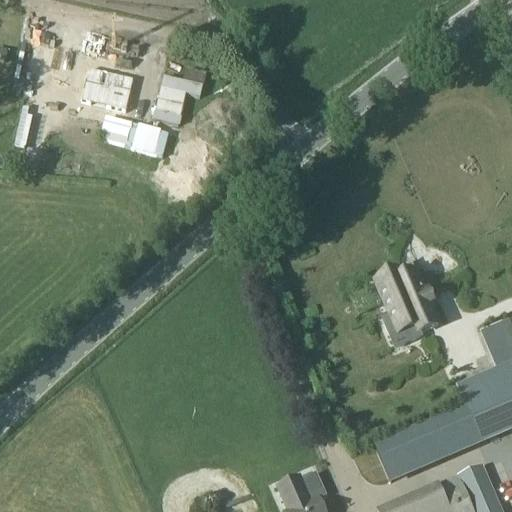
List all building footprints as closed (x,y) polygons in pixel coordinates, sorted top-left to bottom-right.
[(6,61),(18,64),(30,16),(17,13),(6,61)] [(55,86),(70,89),(82,32),(67,29),(55,86)] [(91,125),(107,37),(92,34),(76,122),(91,125)] [(180,122),(185,98),(199,101),(204,78),(183,73),(181,84),(161,79),(152,116),(180,122)] [(16,161),(16,145),(4,145),(4,161),(16,161)] [(391,337),(416,326),(419,333),(437,325),(414,272),(402,277),(399,270),(374,281),(389,314),(382,317),(391,337)] [(371,329),(332,341),(343,376),(317,384),(327,418),(364,408),(364,410),(392,402),(371,329)] [(427,335),(408,338),(415,373),(434,369),(427,335)] [(511,342),(486,352),(494,371),(511,363),(511,342)] [(511,376),(511,363),(494,371),(457,387),(480,441),(511,427),(511,413),(499,383),(511,376)] [(390,414),(371,422),(381,448),(401,441),(390,414)] [(501,511),(482,467),(456,478),(459,485),(453,487),(450,482),(438,487),(438,486),(378,511),(501,511)] [(287,511),(322,511),(318,500),(310,503),(300,480),(277,489),(287,511)]
